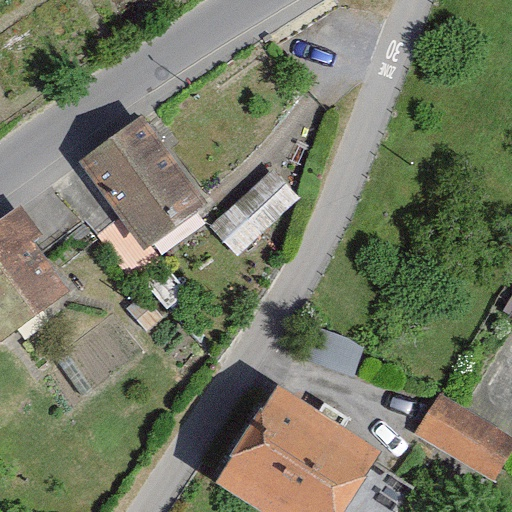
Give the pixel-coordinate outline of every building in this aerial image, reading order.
[(142,115),(79,162),(142,249),(206,202),(142,115)] [(21,204),(0,219),(0,338),(2,341),(70,291),(33,241),(43,234),(21,204)] [(511,289),(499,312),(511,319),(511,289)] [(263,384),(195,485),(235,511),(318,511),(361,450),(263,384)] [(511,447),(419,392),(395,432),(491,489),(511,453),(511,447)]
